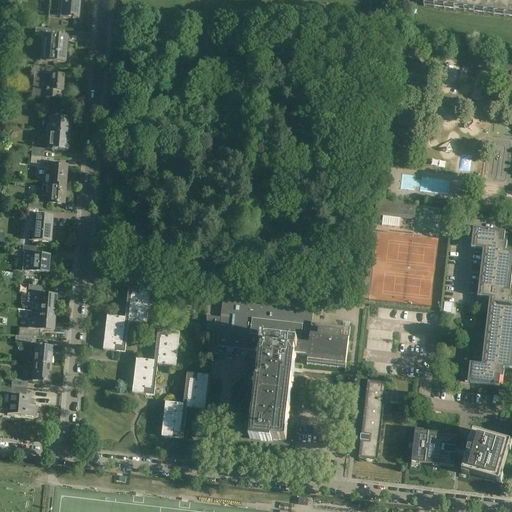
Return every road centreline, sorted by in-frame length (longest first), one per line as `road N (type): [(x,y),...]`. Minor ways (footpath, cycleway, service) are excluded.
road 1 (residential): [(65,455),(104,0)]
road 2 (residential): [(511,508),(65,455)]
